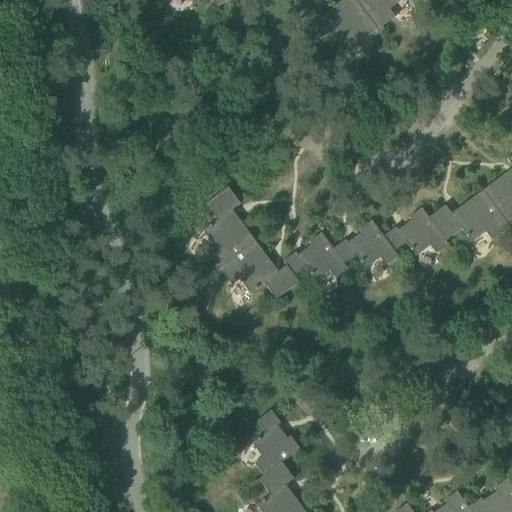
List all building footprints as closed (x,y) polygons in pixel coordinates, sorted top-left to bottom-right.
[(379,33),(353,0),(343,0),(326,13),(328,16),(321,21),(313,9),(296,22),(313,45),(329,33),(340,47),(353,36),(359,44),(372,34),(374,37),(379,33)] [(353,0),(379,33),(383,30),(382,27),(394,18),(389,10),(402,0),(353,0)] [(506,174),(483,192),(511,230),(511,229),(511,156),(507,160),(511,166),(511,173),(509,176),(506,174)] [(214,266),(217,270),(255,241),(237,217),(234,220),(229,213),(240,204),(227,188),(205,205),(217,221),(203,232),(214,245),(206,251),(216,264),(214,266)] [(446,207),(429,219),(447,242),(462,230),(473,243),(487,233),(492,241),(505,231),(507,233),(511,230),(483,192),(459,210),(461,213),(454,218),(446,207)] [(397,229),(384,239),(395,253),(407,244),(417,258),(431,247),(437,255),(449,245),(447,242),(429,219),(422,210),(410,219),(414,225),(401,235),(397,229)] [(345,241),(334,249),(345,263),(356,255),(366,269),(380,258),(386,266),(398,257),(395,253),(384,239),(371,221),(358,231),(362,236),(349,246),(345,241)] [(284,262),(287,265),(296,276),(307,267),(318,281),(331,270),(337,278),(350,269),(345,263),(334,249),(322,233),(310,243),(314,248),(301,258),(297,253),(284,262)] [(255,241),(217,270),(221,275),(223,273),(233,286),(241,280),(251,293),(265,283),(277,299),(300,281),(296,276),(287,265),(276,274),(270,267),(273,265),(255,241)] [(254,463),(263,476),(281,463),(299,449),(290,437),(284,441),(274,428),(280,424),(271,411),(256,422),(265,434),(251,444),(261,458),(254,463)] [(303,511),(290,493),(286,495),(281,488),(293,479),(281,463),(263,476),(258,480),(270,496),(256,506),(260,511),(303,511)] [(481,499),(468,508),(471,511),(511,511),(511,486),(506,479),(494,489),(498,494),(487,503),(485,504),(481,499)] [(431,511),(430,511),(428,511),(471,511),(468,508),(456,492),(444,501),(448,506),(440,511),(431,511)]
